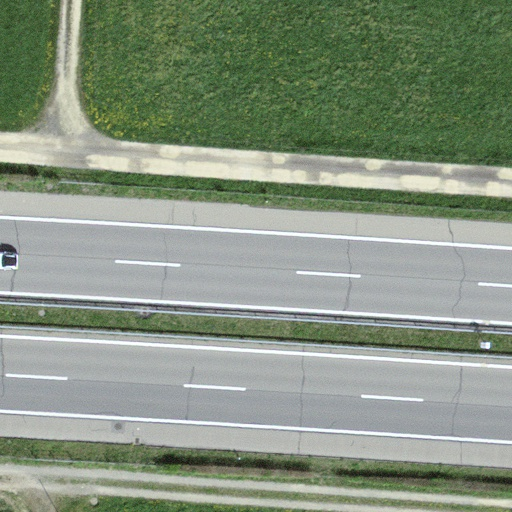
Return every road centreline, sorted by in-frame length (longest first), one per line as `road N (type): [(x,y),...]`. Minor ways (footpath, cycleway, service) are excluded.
road 1 (motorway): [(511,288),(0,254)]
road 2 (motorway): [(0,375),(511,405)]
road 3 (track): [(62,154),(511,185)]
road 4 (track): [(0,485),(359,511)]
road 5 (track): [(69,0),(62,154)]
